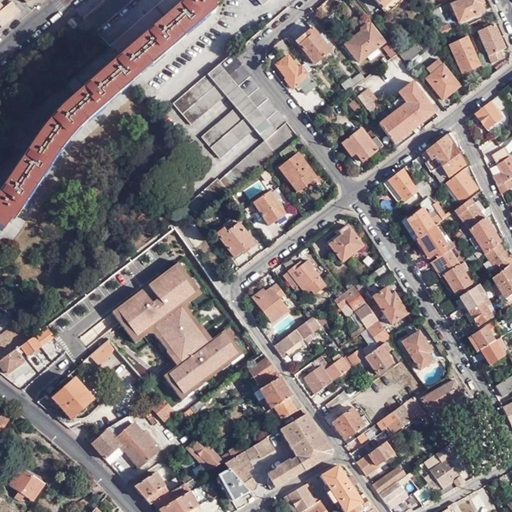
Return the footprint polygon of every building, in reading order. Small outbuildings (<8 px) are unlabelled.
[(0,227),(2,229),(63,142),(82,122),(211,9),(202,0),(160,0),(108,45),(119,59),(116,57),(110,63),(112,65),(87,87),(84,85),(78,90),(80,93),(67,105),(55,116),(43,130),(27,153),(24,151),(19,158),(22,160),(3,188),(0,186),(0,227)] [(0,25),(1,26),(19,11),(10,0),(2,7),(0,5),(0,25)] [(84,32),(90,27),(94,31),(129,0),(104,0),(83,19),(77,24),(84,32)] [(372,0),(387,16),(405,0),(372,0)] [(483,6),(480,0),(466,0),(450,8),(458,25),(484,13),(481,7),(483,6)] [(504,50),(492,25),(476,33),(491,65),(502,60),(499,53),(504,50)] [(384,45),(370,27),(359,35),(357,33),(345,42),(347,45),(345,47),(359,64),(384,45)] [(449,27),(437,32),(440,39),(453,33),(449,27)] [(331,54),(311,31),(295,44),(314,67),(331,54)] [(480,65),(466,36),(448,45),(461,73),(480,65)] [(281,42),(274,48),(279,56),(287,50),(281,42)] [(414,42),(397,54),(407,65),(422,54),(414,42)] [(291,147),(300,140),(287,125),(276,134),(228,78),(241,68),(234,59),(232,56),(172,105),(190,126),(224,98),(236,111),(201,138),(219,159),(253,132),(264,144),(219,181),(217,180),(183,208),(192,220),(290,146),(291,147)] [(315,86),(295,60),(292,63),(287,56),(275,66),(284,79),(283,79),(291,89),(293,88),(296,91),(298,89),(303,95),(315,86)] [(443,66),(439,61),(426,70),(430,75),(425,78),(442,100),(459,87),(443,65),(443,66)] [(342,87),(346,92),(350,89),(364,79),(359,73),(342,87)] [(378,125),(393,145),(435,112),(412,83),(400,91),(402,93),(399,96),(400,98),(386,108),(391,115),(378,125)] [(355,97),(372,117),(383,108),(367,88),(355,97)] [(499,95),(473,114),(488,132),(503,119),(498,113),(506,107),(499,95)] [(382,148),(370,132),(365,136),(360,130),(342,145),(351,157),(355,154),(362,163),(382,148)] [(450,134),(425,152),(431,160),(425,164),(432,173),(440,166),(448,178),(463,166),(450,143),(456,138),(454,135),(450,134)] [(295,151),(291,147),(279,155),(283,161),(295,151)] [(495,163),(508,154),(503,147),(490,155),(495,163)] [(316,178),(297,154),(279,168),(298,193),(316,178)] [(497,186),(511,176),(511,159),(509,156),(496,164),(500,172),(492,177),(497,186)] [(205,169),(196,158),(166,181),(175,193),(205,169)] [(403,170),(383,185),(398,203),(401,201),(403,204),(418,193),(416,190),(403,170)] [(462,170),(445,184),(459,202),(476,189),(462,170)] [(497,187),(509,180),(509,178),(497,186),(497,187)] [(258,180),(244,191),(249,198),(263,186),(258,180)] [(497,187),(501,195),(511,187),(511,184),(509,180),(497,187)] [(416,190),(418,193),(423,201),(426,198),(432,194),(425,183),(416,190)] [(284,214),(267,193),(252,205),(268,226),(284,214)] [(423,201),(417,205),(420,208),(424,205),(431,214),(434,211),(431,204),(426,198),(423,201)] [(480,212),(469,199),(453,211),(463,225),(452,235),(455,239),(466,230),(484,217),(491,212),(488,206),(480,212)] [(431,204),(434,211),(437,215),(441,221),(449,215),(447,212),(442,215),(434,202),(431,204)] [(400,224),(414,242),(438,223),(441,221),(437,215),(429,221),(420,209),(405,221),(400,224)] [(254,245),(233,217),(213,231),(234,260),(254,245)] [(500,242),(484,217),(466,230),(483,255),(497,244),(500,242)] [(438,223),(414,242),(419,249),(416,251),(425,263),(436,255),(438,257),(449,249),(453,247),(450,242),(438,223)] [(362,247),(350,231),(342,237),(338,231),(335,234),(336,236),(326,244),(341,263),(362,247)] [(194,258),(182,241),(173,248),(185,265),(194,258)] [(511,258),(511,256),(510,253),(506,256),(497,244),(483,255),(485,259),(480,263),(486,270),(491,266),(494,271),(508,261),(511,258)] [(441,277),(443,276),(463,262),(459,257),(456,259),(449,249),(438,257),(431,262),(441,277)] [(466,267),(476,260),(472,255),(463,262),(466,267)] [(450,297),(463,288),(474,280),(473,278),(469,281),(464,272),(468,269),(466,267),(463,262),(443,276),(453,292),(448,294),(450,297)] [(302,266),(300,263),(282,277),(292,291),(298,287),(301,290),(299,291),(303,297),(308,293),(311,298),(324,288),(312,272),(312,270),(308,263),(302,266)] [(113,310),(136,341),(153,329),(186,303),(199,292),(175,264),(146,284),(113,310)] [(511,271),(508,265),(490,277),(494,282),(490,285),(499,297),(503,295),(511,307),(511,306),(511,271)] [(486,299),(477,284),(474,280),(463,288),(464,291),(458,294),(460,296),(454,300),(458,306),(451,311),(452,313),(449,315),(453,322),(463,314),(486,299)] [(282,293),(275,284),(252,301),(268,322),(286,309),(277,298),(282,293)] [(366,305),(353,288),(344,294),(335,301),(341,309),(348,304),(355,313),(366,305)] [(408,314),(394,295),(390,297),(385,290),(373,298),(391,325),(408,314)] [(463,336),(491,317),(485,307),(490,304),(486,299),(463,314),(469,323),(458,329),(463,336)] [(186,303),(153,329),(175,361),(177,364),(214,338),(186,303)] [(355,313),(348,304),(341,309),(347,319),(355,313)] [(367,329),(378,322),(366,305),(355,313),(364,325),(367,329)] [(312,310),(304,315),(308,321),(314,317),(316,315),(312,310)] [(297,330),(305,341),(309,347),(315,342),(313,339),(324,331),(314,317),(308,321),(297,330)] [(53,322),(20,347),(28,357),(61,333),(53,322)] [(376,348),(380,346),(381,345),(382,344),(386,341),(390,339),(389,338),(378,322),(367,329),(359,335),(367,345),(362,349),(361,347),(348,357),(347,355),(344,357),(351,367),(356,364),(358,362),(364,358),(376,348)] [(497,332),(492,322),(467,338),(475,353),(479,351),(500,338),(499,336),(494,339),(492,336),(497,332)] [(364,325),(350,335),(353,339),(359,335),(367,329),(364,325)] [(297,330),(273,346),(282,358),(305,341),(297,330)] [(242,353),(225,331),(214,338),(177,364),(163,373),(183,398),(242,353)] [(426,366),(433,361),(428,354),(431,352),(418,333),(402,343),(420,372),(427,368),(426,366)] [(506,350),(500,338),(479,351),(489,366),(504,357),(501,352),(506,350)] [(97,365),(117,351),(108,339),(88,353),(97,365)] [(400,361),(404,358),(390,339),(386,341),(400,361)] [(382,344),(381,345),(380,346),(376,348),(364,358),(358,362),(366,373),(373,367),(377,374),(394,361),(382,344)] [(0,361),(0,367),(6,375),(7,377),(24,363),(14,351),(0,361)] [(351,367),(344,357),(341,354),(334,358),(337,362),(329,368),(320,355),(317,358),(333,381),(351,367)] [(443,377),(448,378),(451,365),(445,355),(439,359),(445,368),(443,377)] [(279,377),(265,358),(247,372),(259,389),(278,378),(279,377)] [(314,395),(333,381),(317,358),(312,362),(314,365),(316,364),(319,368),(304,379),(314,395)] [(511,390),(511,376),(495,386),(501,397),(511,390)] [(278,378),(259,389),(257,390),(271,409),(291,396),(278,378)] [(93,401),(73,379),(52,397),(51,395),(48,397),(70,421),(93,401)] [(452,381),(435,391),(443,405),(461,395),(452,381)] [(271,409),(257,390),(253,393),(266,412),(271,409)] [(443,405),(435,391),(420,400),(428,414),(443,405)] [(292,396),(291,396),(271,409),(266,412),(264,413),(268,420),(276,415),(280,421),(301,408),(292,396)] [(414,396),(383,419),(393,433),(416,415),(418,418),(421,416),(426,413),(414,396)] [(331,413),(335,410),(341,405),(336,397),(326,405),(331,413)] [(160,398),(155,403),(129,417),(132,420),(149,410),(163,424),(175,414),(160,398)] [(203,406),(200,401),(178,417),(182,421),(203,406)] [(511,402),(501,408),(510,426),(511,425),(511,402)] [(360,435),(367,429),(351,408),(339,416),(335,410),(331,413),(326,416),(344,440),(357,431),(360,435)] [(0,434),(10,418),(4,413),(0,419),(0,434)] [(305,413),(305,414),(279,430),(301,460),(292,466),(289,462),(274,471),(277,475),(274,477),(273,482),(276,487),(331,455),(332,450),(305,413)] [(427,424),(432,421),(426,413),(421,416),(427,424)] [(393,433),(383,419),(382,419),(375,424),(380,431),(385,428),(390,434),(393,433)] [(91,444),(104,460),(120,447),(139,468),(161,449),(159,446),(156,448),(150,441),(153,438),(146,431),(144,434),(134,423),(120,436),(112,428),(109,431),(107,430),(91,444)] [(222,463),(208,448),(197,437),(184,449),(200,466),(191,471),(195,478),(203,474),(222,463)] [(378,443),(380,445),(385,442),(388,439),(386,437),(378,443)] [(399,450),(391,438),(388,439),(385,442),(393,453),(399,450)] [(271,451),(263,439),(222,463),(228,470),(248,490),(256,482),(249,474),(253,469),(246,462),(255,456),(257,459),(271,451)] [(380,445),(356,462),(366,476),(378,468),(377,466),(393,453),(385,442),(380,445)] [(443,450),(451,461),(457,457),(449,445),(443,450)] [(449,445),(457,457),(458,456),(450,445),(449,445)] [(441,451),(431,458),(425,462),(443,487),(453,480),(457,486),(466,482),(451,461),(443,450),(441,451)] [(159,470),(165,486),(176,482),(170,465),(159,470)] [(336,467),(319,477),(326,485),(323,487),(335,503),(339,502),(341,505),(331,511),(330,511),(358,511),(363,509),(367,507),(370,505),(344,467),(336,467)] [(379,495),(391,487),(397,482),(403,478),(405,477),(406,476),(399,467),(372,485),(379,495)] [(249,491),(248,490),(228,470),(218,476),(232,500),(249,491)] [(31,504),(42,488),(19,472),(7,489),(18,496),(16,499),(19,500),(21,498),(31,504)] [(150,505),(153,503),(168,494),(155,473),(133,486),(150,505)] [(391,487),(379,495),(385,504),(405,490),(400,484),(407,479),(405,477),(403,478),(397,482),(391,487)] [(283,498),(291,511),(303,511),(322,501),(308,483),(283,498)] [(158,510),(188,493),(183,485),(168,494),(153,503),(158,510)] [(187,511),(197,507),(188,493),(158,510),(159,511),(187,511)] [(303,511),(330,511),(331,511),(322,501),(303,511)] [(461,511),(456,502),(448,507),(449,508),(441,511),(461,511)]
